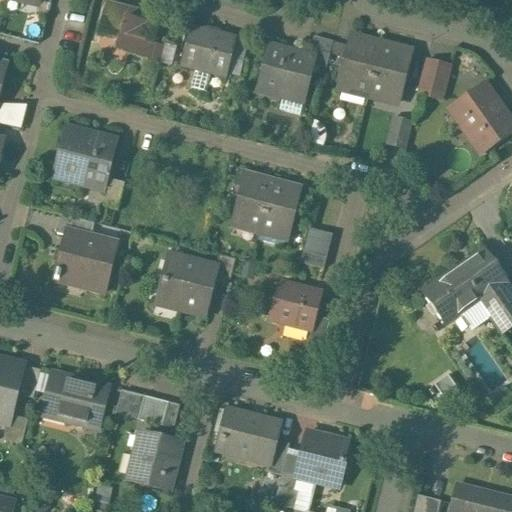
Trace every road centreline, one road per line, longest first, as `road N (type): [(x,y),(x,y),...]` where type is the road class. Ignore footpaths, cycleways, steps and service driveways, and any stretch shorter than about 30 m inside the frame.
road 1 (residential): [(426,226),(397,188),(37,95)]
road 2 (residential): [(216,374),(0,321)]
road 3 (residential): [(335,406),(373,264),(426,226)]
road 4 (residential): [(287,0),(276,29),(161,0)]
road 5 (residential): [(0,239),(37,95)]
road 6 (residential): [(182,511),(216,374)]
road 7 (residential): [(335,406),(216,374)]
road 8 (residential): [(337,0),(348,12),(451,38)]
